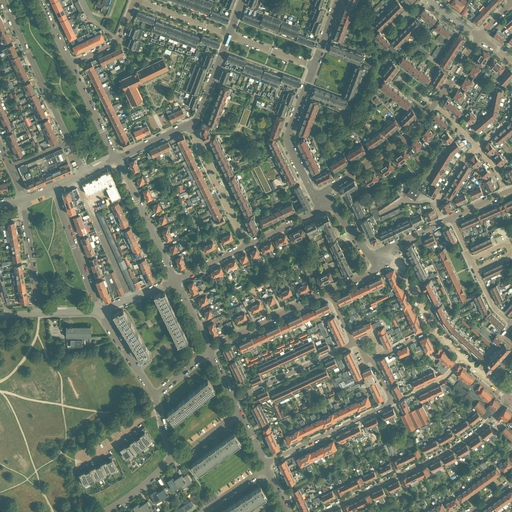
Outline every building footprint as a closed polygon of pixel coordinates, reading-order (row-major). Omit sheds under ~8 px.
[(83,11),(78,0),(74,2),(79,12),(83,11)] [(97,0),(96,0),(95,5),(101,7),(100,11),(106,14),(110,5),(108,4),(109,0),(97,0)] [(199,11),(203,0),(198,0),(195,9),(199,11)] [(204,13),(208,2),(203,0),(199,11),(204,13)] [(224,6),(232,9),(234,3),(226,0),(224,6)] [(356,3),(356,0),(348,0),(346,5),(353,8),(355,5),(356,5),(357,3),(356,3)] [(392,19),(404,7),(396,0),(395,0),(394,1),(396,4),(392,8),(392,7),(388,11),(388,12),(385,8),(383,10),(392,19)] [(488,5),(485,8),(489,12),(493,7),(490,4),(490,3),(488,2),(488,1),(486,0),(485,2),(488,5)] [(460,1),(456,7),(460,11),(465,4),(460,1)] [(208,14),(211,7),(212,3),(208,2),(204,13),(208,14)] [(54,7),(56,12),(62,9),(61,6),(64,5),(63,3),(54,7)] [(346,5),(343,14),(347,16),(347,15),(350,16),(352,17),(353,12),(352,11),(353,8),(346,5)] [(68,12),(67,9),(65,7),(62,9),(56,12),(58,16),(68,12)] [(315,7),(313,13),(321,16),(323,10),(315,7)] [(430,27),(436,19),(437,19),(424,8),(419,15),(417,17),(419,19),(422,17),(423,18),(424,17),(426,19),(425,20),(430,23),(428,25),(430,27)] [(485,16),(489,12),(485,8),(481,12),(485,16)] [(213,19),(217,21),(220,14),(221,14),(222,11),(220,10),(219,13),(216,12),(213,19)] [(392,19),(383,10),(381,11),(385,15),(384,15),(380,18),(381,19),(379,21),(378,20),(376,22),(377,23),(376,23),(374,21),(373,22),(375,25),(380,30),(392,19)] [(58,16),(60,21),(67,18),(66,16),(69,14),(68,12),(58,16)] [(481,21),(485,16),(481,12),(477,17),(481,21)] [(264,26),(268,15),(263,13),(261,20),(259,24),(264,26)] [(319,21),(321,16),(313,13),(311,19),(314,20),(319,21)] [(481,21),(477,17),(473,13),(471,15),(475,19),(473,21),(474,23),(475,23),(478,25),(481,21)] [(347,25),(350,16),(347,15),(347,16),(343,14),(340,22),(347,25)] [(268,28),(272,17),(268,15),(264,26),(268,28)] [(272,29),(277,18),(272,17),(268,28),(272,29)] [(277,31),(280,24),(281,20),(277,18),(272,29),(277,31)] [(278,31),(283,33),(288,19),(286,19),(285,22),(282,21),(278,31)] [(287,35),(291,24),(288,23),(289,20),(288,19),(283,33),(287,35)] [(415,19),(403,31),(412,40),(414,38),(410,34),(411,35),(415,31),(414,31),(416,28),(417,29),(419,27),(418,27),(418,26),(421,29),(423,27),(415,19)] [(155,20),(153,27),(151,31),(156,33),(160,22),(155,20)] [(314,20),(312,25),(319,28),(321,22),(319,21),(314,20)] [(445,25),(438,20),(434,27),(437,29),(436,30),(438,31),(439,30),(442,32),(443,29),(445,25)] [(500,23),(502,25),(504,26),(506,24),(508,27),(507,29),(509,32),(511,31),(511,30),(511,23),(510,21),(506,24),(502,20),(500,23)] [(63,25),(65,30),(71,27),(70,25),(73,23),(72,21),(63,25)] [(160,35),(164,24),(160,22),(156,33),(160,35)] [(287,35),(291,36),(297,23),(295,22),(294,25),(291,24),(287,35)] [(341,32),(344,33),(345,30),(346,31),(347,28),(346,28),(347,25),(340,22),(337,30),(341,32)] [(296,38),(298,34),(297,33),(300,27),(297,26),(298,23),(297,23),(291,36),(296,38)] [(165,36),(169,25),(164,24),(160,35),(165,36)] [(169,38),(173,27),(169,25),(165,36),(169,38)] [(319,28),(312,25),(310,31),(317,34),(319,28)] [(449,37),(453,30),(445,25),(443,29),(442,32),(441,33),(445,36),(446,35),(449,37)] [(130,30),(141,35),(143,30),(131,26),(130,30)] [(173,40),(178,28),(173,27),(169,38),(173,40)] [(178,28),(173,40),(178,41),(182,30),(178,28)] [(0,38),(9,35),(6,29),(0,31),(0,38)] [(70,40),(76,37),(74,34),(77,32),(76,30),(67,34),(70,40)] [(130,30),(128,35),(139,39),(141,35),(130,30)] [(182,43),(187,32),(182,30),(178,41),(182,43)] [(344,34),(344,33),(341,32),(337,30),(334,39),(341,42),(342,39),(343,39),(345,34),(344,34)] [(497,40),(502,33),(498,30),(493,37),(497,40)] [(104,39),(103,37),(101,33),(100,33),(99,31),(96,32),(98,35),(95,36),(99,42),(104,39)] [(384,46),(382,47),(386,52),(388,50),(386,48),(391,43),(388,40),(387,38),(386,38),(384,36),(384,35),(382,34),(379,31),(374,36),(372,33),(370,35),(374,39),(376,38),(375,39),(377,41),(378,40),(380,42),(379,43),(383,47),(383,46),(384,46)] [(411,42),(412,40),(403,31),(392,42),(399,50),(401,48),(398,46),(399,45),(400,46),(401,44),(403,42),(407,39),(406,38),(407,38),(411,42)] [(454,31),(453,33),(457,35),(456,36),(458,37),(457,37),(454,41),(455,42),(454,42),(457,44),(457,45),(460,47),(466,39),(454,31)] [(187,45),(191,33),(187,32),(182,43),(187,45)] [(191,46),(195,35),(191,33),(187,45),(191,46)] [(497,40),(501,43),(503,41),(504,42),(508,37),(506,36),(507,36),(502,33),(497,40)] [(99,42),(95,36),(93,37),(92,34),(89,35),(94,44),(99,42)] [(304,44),(306,37),(307,37),(308,34),(306,34),(305,36),(302,35),(299,42),(304,44)] [(9,35),(0,38),(0,39),(1,41),(2,41),(3,44),(11,40),(9,35)] [(196,48),(200,37),(195,35),(191,46),(196,48)] [(129,42),(140,46),(142,41),(130,37),(129,42)] [(80,39),(85,49),(90,47),(86,40),(84,41),(83,38),(80,39)] [(129,42),(127,46),(138,51),(140,46),(129,42)] [(456,54),(460,47),(457,45),(457,44),(454,42),(453,44),(452,44),(450,46),(451,47),(449,50),(456,54)] [(81,51),(78,44),(75,45),(74,43),(72,44),(76,53),(81,51)] [(16,50),(13,44),(3,48),(6,54),(16,50)] [(327,51),(336,54),(337,51),(337,50),(338,47),(339,46),(334,44),(333,45),(330,44),(330,45),(327,51)] [(341,48),(338,47),(337,50),(337,51),(336,54),(344,57),(347,50),(344,49),(344,48),(342,47),(341,48)] [(117,49),(112,52),(115,58),(118,57),(120,61),(122,60),(117,49)] [(16,50),(6,54),(8,56),(9,56),(10,59),(18,55),(16,50)] [(350,51),(347,50),(344,57),(352,60),(353,57),(354,57),(355,53),(353,52),(353,51),(350,50),(350,51)] [(456,54),(449,50),(448,52),(447,52),(445,54),(446,54),(444,57),(448,59),(451,61),(456,54)] [(483,50),(479,56),(486,60),(490,54),(490,53),(488,52),(487,52),(487,53),(483,50)] [(357,64),(357,65),(356,68),(355,69),(354,70),(354,72),(353,74),(352,75),(352,77),(352,78),(351,80),(363,85),(364,83),(359,81),(359,80),(360,81),(362,76),(360,76),(361,73),(363,73),(363,71),(367,73),(367,70),(365,69),(365,68),(360,66),(361,65),(364,57),(361,55),(361,54),(356,52),(356,54),(355,53),(354,57),(353,57),(352,60),(358,63),(357,64)] [(108,54),(103,56),(106,63),(109,61),(111,65),(113,64),(108,54)] [(212,62),(214,57),(206,54),(204,59),(212,62)] [(12,65),(21,61),(18,55),(10,59),(12,62),(11,63),(12,65)] [(401,65),(405,68),(408,65),(407,65),(409,62),(403,56),(397,64),(396,65),(392,61),(391,62),(389,60),(387,63),(390,65),(389,66),(390,67),(388,69),(387,68),(384,72),(382,70),(380,72),(382,74),(386,78),(385,79),(379,86),(382,88),(381,89),(385,92),(386,91),(388,88),(389,89),(391,86),(387,82),(388,81),(389,80),(391,77),(392,77),(393,76),(393,75),(394,73),(395,72),(396,72),(397,71),(397,70),(399,67),(401,65)] [(486,60),(479,56),(476,62),(479,64),(479,65),(482,67),(486,60)] [(440,65),(446,69),(451,61),(448,59),(444,57),(441,61),(442,62),(440,65)] [(133,104),(135,106),(136,103),(142,100),(135,85),(138,84),(139,86),(141,84),(141,83),(142,82),(142,81),(168,69),(165,63),(166,60),(164,60),(163,59),(120,80),(122,85),(120,86),(121,89),(124,88),(132,105),(133,104)] [(210,68),(212,62),(204,59),(202,65),(210,68)] [(488,64),(495,69),(499,63),(494,59),(491,62),(490,61),(488,64)] [(87,70),(93,67),(97,65),(95,60),(84,65),(86,70),(87,70)] [(21,61),(12,65),(13,68),(14,67),(16,70),(23,67),(21,61)] [(405,68),(412,73),(417,67),(409,62),(407,65),(408,65),(405,68)] [(245,63),(243,67),(241,74),(245,76),(249,65),(245,63)] [(499,63),(495,69),(501,73),(503,71),(502,70),(504,67),(499,63)] [(205,73),(207,68),(195,64),(194,68),(205,73)] [(98,67),(97,65),(93,67),(87,70),(89,74),(99,69),(102,68),(101,66),(98,67)] [(254,66),(249,65),(245,76),(250,77),(254,66)] [(474,65),(471,69),(479,74),(481,71),(479,70),(480,68),(474,65)] [(250,77),(254,79),(258,68),(254,66),(250,77)] [(23,67),(16,70),(17,73),(16,74),(17,76),(26,72),(23,67)] [(424,73),(417,67),(412,73),(419,79),(421,76),(424,73)] [(434,81),(431,79),(429,81),(439,87),(448,73),(438,67),(437,69),(440,71),(439,71),(438,73),(437,76),(436,75),(433,80),(434,80),(434,81)] [(192,73),(203,77),(205,73),(194,68),(192,73)] [(263,69),(258,68),(254,79),(258,81),(263,69)] [(99,69),(89,74),(91,78),(98,75),(99,74),(98,72),(100,71),(100,70),(99,69)] [(223,69),(220,75),(228,78),(230,72),(223,69)] [(477,77),(479,74),(471,69),(468,74),(472,76),(471,78),(473,79),(475,76),(477,77)] [(268,72),(264,70),(260,81),(264,83),(268,72)] [(26,72),(17,76),(18,79),(19,78),(21,82),(29,78),(26,72)] [(273,73),(268,72),(264,83),(268,84),(273,73)] [(202,82),(203,77),(192,73),(190,77),(202,82)] [(268,84),(273,86),(277,75),(273,73),(268,84)] [(426,85),(429,81),(431,79),(424,73),(421,76),(419,79),(426,85)] [(220,75),(218,81),(226,83),(228,78),(220,75)] [(280,81),(281,76),(277,75),(273,86),(277,87),(278,83),(279,83),(280,81)] [(202,82),(190,77),(189,82),(200,86),(202,82)] [(466,77),(463,82),(470,86),(472,83),(471,82),(473,79),(471,78),(470,80),(466,77)] [(508,82),(503,77),(502,79),(501,78),(499,80),(500,81),(499,81),(505,86),(508,82)] [(104,80),(103,78),(93,83),(96,87),(102,84),(101,82),(104,80)] [(362,87),(363,85),(351,80),(350,84),(349,84),(348,86),(349,87),(348,90),(347,90),(346,92),(347,93),(345,96),(345,97),(344,99),(339,97),(337,100),(338,101),(337,104),(337,105),(342,107),(342,106),(345,107),(348,98),(349,97),(354,99),(354,98),(357,99),(358,97),(355,96),(355,94),(354,93),(355,91),(356,91),(358,86),(357,86),(357,85),(362,87)] [(24,91),(33,87),(30,81),(22,85),(24,88),(23,89),(24,91)] [(187,86),(198,90),(200,86),(189,82),(187,86)] [(468,89),(470,86),(463,82),(460,86),(464,89),(463,90),(465,92),(467,89),(468,89)] [(96,87),(98,92),(108,87),(107,85),(105,83),(102,84),(96,87)] [(220,89),(218,96),(221,97),(222,96),(225,97),(226,94),(227,95),(228,92),(227,92),(229,88),(222,85),(221,86),(220,88),(220,89)] [(185,91),(197,95),(198,90),(187,86),(185,91)] [(391,95),(393,97),(398,91),(391,86),(389,89),(388,88),(386,91),(389,93),(388,94),(390,96),(391,95)] [(33,87),(24,91),(25,94),(26,93),(28,96),(36,93),(33,87)] [(109,89),(108,87),(98,92),(100,96),(106,93),(105,91),(109,89)] [(320,98),(321,94),(322,94),(323,91),(314,87),(312,93),(312,94),(312,95),(315,96),(314,97),(319,99),(320,98)] [(458,90),(455,94),(462,99),(464,96),(463,95),(465,92),(463,90),(462,92),(458,90)] [(282,93),(281,95),(283,96),(286,97),(293,99),(295,94),(288,91),(287,95),(284,94),(282,93)] [(325,100),(328,101),(331,94),(323,91),(322,94),(321,94),(320,98),(323,99),(322,100),(325,101),(325,100)] [(398,101),(400,103),(403,100),(402,99),(405,96),(398,91),(393,97),(396,99),(395,100),(397,102),(398,101)] [(36,93),(28,96),(29,100),(28,100),(29,103),(38,98),(36,93)] [(190,100),(197,103),(199,97),(192,94),(190,100)] [(337,100),(339,97),(331,94),(328,101),(328,102),(334,104),(334,103),(337,104),(338,101),(337,100)] [(460,102),(462,99),(455,94),(452,99),(458,102),(459,101),(460,102)] [(111,103),(111,102),(109,100),(113,98),(112,96),(102,101),(105,106),(111,103)] [(214,104),(214,105),(222,107),(223,104),(224,104),(225,101),(224,101),(225,97),(222,96),(221,97),(218,96),(215,102),(214,104)] [(412,102),(405,96),(402,99),(403,100),(400,103),(401,103),(400,104),(404,107),(405,106),(408,108),(409,106),(412,102)] [(291,105),(293,99),(286,97),(284,102),(288,104),(291,105)] [(18,106),(19,108),(21,106),(20,104),(19,102),(21,101),(24,99),(24,98),(16,102),(18,106)] [(33,108),(41,104),(38,98),(29,103),(30,105),(31,104),(33,108)] [(319,102),(312,99),(308,108),(312,109),(316,110),(317,110),(319,105),(318,105),(319,102)] [(442,106),(447,109),(451,103),(450,102),(451,101),(448,99),(447,100),(446,100),(442,106)] [(195,109),(197,103),(190,100),(187,106),(195,109)] [(281,101),(278,107),(286,110),(288,104),(284,102),(281,101)] [(111,103),(105,106),(107,111),(117,106),(119,105),(120,105),(119,105),(119,103),(112,106),(111,103)] [(454,105),(451,103),(447,109),(451,113),(456,107),(457,106),(454,104),(454,105)] [(41,104),(33,108),(34,111),(33,111),(34,114),(43,110),(41,104)] [(213,108),(211,114),(215,115),(214,116),(218,118),(219,114),(220,114),(221,112),(220,111),(222,107),(214,105),(213,106),(213,107),(213,108)] [(107,111),(109,116),(119,111),(118,108),(117,106),(107,111)] [(177,106),(175,107),(180,117),(185,115),(182,108),(179,110),(177,106)] [(406,126),(417,114),(409,106),(408,108),(410,110),(410,111),(409,110),(407,112),(408,112),(406,114),(405,114),(402,117),(402,118),(402,119),(400,116),(398,118),(406,126)] [(284,115),(286,110),(278,107),(276,112),(284,115)] [(457,116),(459,118),(462,114),(461,113),(462,112),(460,109),(459,110),(456,107),(451,113),(456,118),(457,116)] [(308,108),(305,116),(312,119),(314,116),(315,116),(316,114),(315,113),(316,110),(312,109),(308,108)] [(141,109),(130,114),(132,120),(143,115),(141,109)] [(35,116),(37,116),(38,119),(46,115),(43,110),(34,114),(35,116)] [(176,119),(172,113),(170,114),(168,110),(166,111),(171,121),(176,119)] [(489,113),(494,119),(497,116),(498,112),(491,110),(491,112),(489,113)] [(109,116),(111,120),(121,115),(125,114),(124,111),(121,113),(120,111),(119,111),(109,116)] [(467,120),(474,114),(471,111),(470,113),(469,111),(464,116),(467,120)] [(494,119),(489,113),(488,112),(486,115),(487,116),(485,117),(490,122),(494,119)] [(435,121),(436,121),(440,116),(436,113),(431,120),(434,122),(435,121)] [(217,120),(218,118),(214,116),(215,115),(211,114),(207,124),(210,125),(214,127),(216,123),(217,121),(217,120)] [(476,117),(474,114),(467,120),(471,124),(476,119),(475,118),(476,117)] [(122,117),(121,115),(111,120),(114,125),(120,121),(119,119),(122,117)] [(277,116),(273,125),(277,126),(277,125),(281,126),(284,119),(277,116)] [(311,122),(312,119),(305,116),(302,124),(306,125),(306,126),(309,127),(310,124),(311,125),(312,122),(311,122)] [(440,124),(440,125),(445,119),(440,116),(436,121),(437,122),(436,124),(439,126),(440,124)] [(1,120),(4,125),(12,121),(10,119),(9,120),(7,117),(1,120)] [(490,122),(485,117),(484,118),(483,117),(480,119),(486,126),(490,122)] [(48,119),(44,121),(43,119),(35,123),(36,124),(40,123),(41,126),(40,127),(41,129),(50,125),(48,119)] [(390,128),(393,131),(400,125),(395,119),(393,122),(392,121),(388,124),(389,125),(388,125),(391,128),(390,128)] [(445,119),(440,125),(441,126),(440,127),(442,129),(443,128),(449,124),(445,119)] [(477,124),(482,129),(486,126),(480,119),(478,121),(479,122),(477,124)] [(12,121),(4,125),(7,131),(13,128),(12,128),(15,127),(13,121),(12,122),(12,121)] [(206,131),(207,131),(208,128),(209,129),(210,125),(207,124),(203,122),(199,131),(200,133),(203,131),(205,131),(206,131)] [(127,126),(126,124),(116,129),(118,134),(124,131),(123,128),(127,126)] [(141,136),(146,134),(143,127),(141,124),(136,126),(141,136)] [(271,130),(270,133),(277,136),(281,126),(277,125),(277,126),(273,125),(272,124),(270,129),(271,130)] [(306,125),(302,124),(299,133),(301,134),(306,136),(307,132),(308,133),(310,128),(309,127),(306,126),(306,125)] [(478,133),(482,129),(477,124),(476,125),(475,124),(472,126),(473,127),(472,129),(474,131),(475,130),(478,133)] [(50,125),(41,129),(42,131),(44,131),(45,134),(53,130),(50,125)] [(387,137),(393,131),(390,128),(391,128),(388,125),(386,127),(385,126),(383,128),(384,129),(382,131),(387,137)] [(506,127),(502,131),(508,137),(510,135),(509,134),(511,133),(506,127)] [(429,128),(425,132),(431,138),(433,136),(432,134),(434,133),(429,128)] [(45,138),(46,140),(56,136),(53,130),(45,134),(47,137),(45,138)] [(7,133),(8,134),(6,135),(9,141),(17,137),(16,135),(14,136),(12,131),(7,133)] [(203,131),(200,133),(204,141),(208,139),(211,137),(209,134),(209,135),(207,131),(206,131),(205,131),(203,131)] [(441,138),(443,141),(450,135),(446,131),(441,136),(442,137),(441,138)] [(502,131),(498,134),(503,139),(504,138),(505,139),(508,137),(502,131)] [(375,140),(377,144),(385,138),(380,132),(378,134),(377,133),(373,136),(373,137),(375,140)] [(431,138),(425,132),(421,136),(424,139),(423,140),(424,142),(426,141),(427,140),(428,141),(431,138)] [(131,135),(130,133),(120,138),(122,142),(128,139),(127,137),(131,135)] [(270,133),(270,135),(267,141),(270,147),(277,144),(275,141),(277,136),(270,133)] [(183,134),(175,137),(175,138),(172,139),(173,141),(176,140),(178,142),(185,139),(183,134)] [(503,139),(498,134),(494,138),(499,143),(500,144),(502,142),(501,141),(503,139)] [(450,135),(443,141),(446,144),(447,143),(448,144),(453,139),(450,135)] [(56,136),(46,140),(48,143),(47,143),(48,146),(50,145),(58,142),(56,136)] [(208,139),(213,149),(217,147),(216,146),(219,145),(218,142),(219,141),(218,139),(217,139),(215,136),(211,137),(208,139)] [(9,141),(12,146),(18,143),(17,143),(19,142),(19,140),(16,141),(16,140),(18,139),(17,137),(9,141)] [(375,140),(373,137),(371,139),(370,138),(368,140),(366,142),(370,149),(377,144),(375,140)] [(304,138),(297,141),(301,150),(305,148),(308,146),(309,145),(306,141),(305,141),(304,138)] [(128,139),(122,142),(121,142),(124,148),(135,142),(134,140),(130,142),(128,139)] [(185,139),(178,142),(179,145),(175,146),(176,148),(180,147),(186,143),(184,139),(185,139)] [(418,139),(414,142),(420,149),(423,146),(422,145),(424,142),(423,140),(421,142),(418,139)] [(453,146),(457,151),(461,148),(458,145),(456,143),(455,141),(452,144),(453,145),(453,146)] [(420,149),(414,142),(410,146),(415,151),(416,150),(417,151),(420,149)] [(487,151),(493,145),(491,142),(490,143),(489,142),(483,147),(487,151)] [(19,146),(18,143),(12,146),(14,152),(22,148),(21,146),(19,146)] [(168,154),(163,144),(159,146),(162,152),(164,151),(166,155),(168,154)] [(277,144),(270,147),(275,156),(278,154),(279,155),(282,154),(277,144)] [(217,157),(224,154),(222,151),(223,150),(222,148),(221,148),(219,145),(216,146),(217,147),(213,149),(216,154),(215,155),(216,157),(217,157)] [(357,148),(354,150),(356,153),(357,153),(359,156),(366,151),(362,145),(359,147),(359,146),(356,147),(357,148)] [(495,153),(498,152),(495,149),(496,148),(493,145),(487,151),(490,155),(494,152),(495,153)] [(309,149),(308,146),(305,148),(301,150),(305,157),(312,154),(310,151),(311,151),(310,148),(309,149)] [(450,146),(447,149),(454,154),(457,151),(453,146),(451,147),(450,146)] [(22,148),(14,152),(17,157),(23,154),(21,151),(23,150),(22,148)] [(53,152),(63,175),(72,171),(62,148),(53,152)] [(159,158),(154,148),(149,150),(151,154),(153,157),(155,155),(157,159),(159,158)] [(181,157),(191,152),(189,148),(182,151),(183,154),(180,155),(181,157)] [(351,161),(359,156),(357,153),(356,153),(354,150),(354,149),(349,152),(350,153),(347,155),(351,161)] [(451,159),(454,154),(447,149),(445,152),(446,152),(445,155),(451,159)] [(54,179),(63,175),(53,152),(44,156),(54,179)] [(398,155),(403,161),(408,157),(409,157),(407,154),(406,155),(404,152),(398,155)] [(497,162),(503,156),(501,154),(500,154),(499,154),(499,153),(498,152),(495,153),(497,155),(493,158),(497,162)] [(225,158),(224,154),(217,157),(217,158),(217,159),(218,160),(219,161),(221,166),(225,165),(228,164),(227,160),(228,160),(227,157),(225,158)] [(278,154),(275,156),(276,160),(275,160),(277,163),(278,162),(279,166),(286,163),(286,162),(286,161),(285,160),(282,154),(279,155),(278,154)] [(305,157),(309,165),(312,163),(313,164),(316,162),(315,159),(316,159),(314,157),(313,157),(312,154),(305,157)] [(403,161),(398,155),(393,159),(396,162),(395,163),(397,166),(403,161)] [(448,163),(451,159),(445,155),(444,156),(443,155),(441,158),(448,163)] [(469,162),(471,165),(478,159),(474,155),(469,160),(470,161),(469,162)] [(46,183),(54,179),(44,156),(36,160),(46,183)] [(340,159),(337,161),(339,164),(340,164),(342,167),(349,162),(345,156),(342,158),(342,157),(340,158),(340,159)] [(425,168),(426,167),(417,156),(415,158),(424,169),(425,169),(425,168)] [(503,156),(497,162),(500,166),(506,161),(505,160),(506,159),(503,156)] [(195,161),(193,157),(186,160),(188,163),(184,164),(185,166),(195,161)] [(440,163),(446,167),(448,163),(441,158),(439,161),(441,162),(440,163)] [(477,169),(479,168),(478,166),(481,163),(478,159),(471,165),(474,167),(475,166),(476,168),(477,169)] [(36,160),(27,164),(37,187),(46,183),(36,160)] [(333,164),(330,165),(334,172),(342,167),(340,164),(339,164),(337,161),(337,160),(332,163),(333,164)] [(316,162),(313,164),(312,163),(309,165),(313,174),(320,170),(318,167),(319,167),(317,162),(316,162)] [(286,163),(279,166),(281,169),(280,170),(281,172),(282,172),(284,175),(288,174),(287,173),(290,171),(288,166),(288,165),(287,163),(286,163)] [(389,163),(383,167),(388,173),(394,168),(392,165),(391,166),(389,163)] [(443,172),(446,167),(440,163),(439,165),(438,164),(436,167),(443,172)] [(468,171),(468,172),(469,172),(471,170),(470,169),(471,167),(465,163),(462,168),(468,171)] [(28,190),(37,187),(27,164),(18,167),(28,190)] [(226,176),(233,173),(231,169),(232,169),(231,166),(230,167),(228,164),(225,165),(221,166),(225,173),(224,174),(225,175),(226,176)] [(197,166),(191,169),(187,171),(189,175),(200,170),(197,166)] [(479,173),(481,176),(488,170),(484,166),(481,169),(479,168),(477,169),(479,171),(480,172),(479,173)] [(382,176),(388,173),(383,167),(378,170),(380,173),(380,174),(382,177),(382,176)] [(440,176),(443,172),(436,167),(434,170),(435,171),(434,172),(440,176)] [(333,177),(330,171),(328,168),(326,169),(328,172),(327,172),(327,171),(325,172),(325,173),(323,174),(322,173),(317,176),(318,177),(317,177),(316,174),(314,175),(319,185),(333,177)] [(468,171),(462,168),(459,172),(467,177),(468,174),(467,173),(468,172),(468,171)] [(115,183),(109,170),(100,174),(100,175),(82,184),(88,196),(106,188),(112,200),(121,196),(115,183)] [(148,175),(147,173),(146,170),(144,171),(142,172),(144,175),(135,179),(137,182),(145,178),(151,175),(150,173),(148,175)] [(488,170),(481,176),(484,179),(485,178),(486,179),(491,174),(488,170)] [(295,181),(290,171),(287,173),(288,174),(284,175),(286,178),(285,179),(286,181),(287,181),(289,184),(295,181)] [(432,176),(438,180),(440,176),(434,172),(433,174),(432,173),(430,176),(432,176)] [(459,172),(456,177),(463,180),(464,179),(465,180),(467,177),(459,172)] [(373,174),(368,177),(372,183),(378,179),(376,176),(375,177),(373,174)] [(139,186),(147,181),(150,180),(149,179),(152,177),(151,175),(145,178),(137,182),(139,186)] [(195,178),(190,181),(191,183),(191,184),(193,183),(194,185),(197,183),(198,183),(198,184),(204,181),(204,180),(202,175),(195,178)] [(235,178),(234,175),(227,178),(227,179),(228,181),(232,188),(235,186),(235,185),(238,184),(237,181),(238,180),(236,178),(235,178)] [(435,185),(438,180),(432,176),(431,178),(429,177),(428,180),(429,181),(433,183),(435,185)] [(372,183),(368,177),(362,180),(364,184),(366,187),(372,183)] [(456,177),(454,181),(461,186),(463,183),(462,182),(463,180),(456,177)] [(394,189),(395,191),(398,189),(408,183),(409,184),(412,185),(413,185),(414,183),(408,179),(394,189)] [(342,195),(345,193),(350,205),(352,204),(358,216),(368,212),(367,209),(365,211),(360,200),(359,198),(354,200),(352,198),(358,195),(357,193),(361,191),(358,186),(354,180),(345,185),(339,189),(342,195)] [(454,181),(451,186),(457,189),(458,188),(459,189),(461,186),(454,181)] [(432,188),(431,189),(438,193),(440,188),(435,185),(433,183),(431,187),(432,188)] [(496,188),(493,183),(487,186),(487,188),(486,188),(487,191),(489,191),(496,188)] [(236,196),(243,193),(241,190),(242,189),(241,187),(240,187),(238,184),(235,185),(235,186),(232,188),(234,193),(234,194),(235,196),(236,196)] [(291,198),(290,198),(294,206),(300,203),(301,202),(302,203),(307,200),(299,184),(294,187),(296,192),(293,194),(294,195),(291,196),(291,198)] [(412,185),(409,184),(405,191),(407,194),(415,199),(420,190),(413,185),(412,185)] [(469,188),(471,190),(470,190),(471,192),(470,192),(473,198),(478,196),(475,189),(474,186),(472,184),(471,184),(472,186),(469,188)] [(196,190),(198,193),(199,195),(209,190),(207,185),(200,188),(196,190)] [(451,186),(448,190),(454,194),(455,194),(456,194),(457,192),(456,191),(457,189),(451,186)] [(476,189),(475,189),(478,196),(483,194),(480,187),(479,186),(475,188),(476,189)] [(69,190),(63,192),(62,193),(64,200),(79,195),(76,188),(69,191),(69,190)] [(398,195),(400,198),(403,196),(399,190),(398,189),(395,191),(398,195)] [(435,197),(438,193),(431,189),(431,190),(429,190),(428,192),(429,193),(429,194),(435,197)] [(211,194),(209,190),(199,195),(200,197),(200,196),(201,199),(205,197),(211,194)] [(454,194),(448,190),(445,195),(452,198),(454,194)] [(237,199),(240,205),(244,203),(244,204),(247,203),(246,199),(247,199),(245,196),(244,197),(243,193),(236,196),(236,197),(236,198),(237,199)] [(213,199),(211,194),(205,197),(206,200),(202,202),(203,204),(213,199)] [(460,197),(463,203),(468,201),(465,194),(463,195),(462,194),(459,195),(460,197)] [(64,200),(66,207),(82,202),(79,195),(64,200)] [(460,197),(455,199),(458,206),(463,203),(460,197)] [(307,200),(302,203),(301,202),(300,203),(294,206),(295,209),(296,209),(298,212),(298,211),(299,214),(311,208),(307,200)] [(444,203),(444,204),(445,204),(448,211),(453,208),(449,202),(448,202),(447,201),(444,203)] [(80,212),(86,210),(82,202),(66,207),(69,214),(71,214),(72,213),(73,215),(78,213),(80,212)] [(111,209),(112,212),(121,208),(118,202),(111,206),(112,208),(111,209)] [(509,212),(511,211),(510,209),(507,202),(502,204),(505,211),(506,211),(506,213),(509,211),(509,212)] [(215,203),(209,206),(210,209),(206,211),(207,213),(217,208),(215,203)] [(244,203),(240,205),(245,215),(252,212),(250,208),(251,208),(250,205),(249,206),(247,203),(244,204),(244,203)] [(291,204),(283,208),(285,211),(284,211),(286,214),(295,210),(291,204)] [(443,213),(448,211),(445,204),(444,204),(440,206),(443,213)] [(502,204),(497,207),(500,213),(501,216),(503,215),(502,214),(505,213),(504,211),(505,211),(502,204)] [(494,216),(500,213),(497,207),(491,209),(494,216)] [(112,212),(115,217),(116,217),(123,213),(121,208),(112,212)] [(280,208),(278,209),(278,210),(275,211),(279,218),(286,214),(284,211),(285,211),(283,208),(281,209),(280,208)] [(378,213),(379,213),(376,209),(370,211),(372,215),(377,222),(380,221),(380,220),(378,216),(378,213)] [(491,209),(486,211),(489,218),(494,216),(491,209)] [(279,218),(275,211),(272,213),(272,212),(269,213),(270,214),(267,215),(269,218),(271,222),(279,218)] [(432,218),(429,211),(424,214),(427,220),(432,218)] [(486,211),(481,214),(484,220),(486,220),(489,218),(486,211)] [(222,217),(220,212),(213,215),(214,218),(211,220),(212,222),(223,216),(222,216),(222,217)] [(79,215),(78,213),(73,215),(74,217),(73,217),(75,223),(82,220),(80,214),(79,215)] [(116,217),(115,217),(114,218),(116,223),(119,222),(126,219),(123,213),(116,217)] [(269,218),(267,215),(266,214),(262,217),(262,218),(259,219),(262,226),(271,222),(269,218)] [(315,220),(316,221),(320,232),(321,231),(323,230),(331,226),(329,221),(328,220),(329,219),(327,214),(315,220)] [(481,214),(476,216),(479,223),(484,221),(484,220),(481,214)] [(254,215),(244,220),(251,234),(261,230),(260,228),(257,229),(256,228),(257,228),(256,226),(255,226),(254,224),(255,223),(253,218),(252,219),(252,218),(254,217),(254,215)] [(368,236),(377,231),(376,229),(374,230),(372,225),(377,223),(377,222),(372,215),(361,221),(368,236)] [(416,216),(419,224),(424,222),(421,215),(418,216),(418,215),(416,216)] [(474,225),(476,224),(479,223),(476,216),(471,218),(474,225)] [(471,218),(465,220),(469,227),(473,225),(474,225),(471,218)] [(128,224),(126,219),(119,222),(121,227),(128,224)] [(77,229),(84,226),(82,220),(75,223),(77,229)] [(415,226),(412,220),(408,221),(408,220),(403,222),(404,223),(403,224),(405,227),(404,227),(406,231),(415,226)] [(468,228),(469,227),(465,220),(460,223),(464,232),(467,230),(468,231),(469,230),(468,228)] [(5,230),(8,229),(15,228),(14,222),(4,223),(5,230)] [(315,231),(316,234),(317,233),(319,232),(314,222),(309,225),(313,233),(315,231)] [(395,227),(398,234),(406,231),(404,227),(405,227),(403,224),(401,225),(400,224),(398,225),(398,226),(395,227)] [(314,235),(313,233),(309,225),(304,227),(308,235),(307,235),(310,242),(315,240),(313,236),(314,235)] [(86,232),(84,226),(77,229),(79,235),(81,234),(82,236),(88,233),(95,231),(94,228),(87,231),(86,232)] [(326,236),(334,232),(331,226),(323,230),(324,232),(326,236)] [(391,238),(398,234),(395,227),(392,229),(392,228),(389,229),(390,230),(387,231),(389,234),(391,238)] [(123,235),(124,237),(133,233),(130,228),(123,231),(125,234),(123,235)] [(295,231),(299,238),(305,235),(302,228),(295,231)] [(445,235),(445,236),(452,233),(450,228),(441,232),(443,236),(445,235)] [(172,238),(171,236),(174,235),(174,233),(176,232),(175,230),(173,232),(170,233),(163,236),(164,237),(163,237),(164,239),(165,239),(166,241),(172,238)] [(389,234),(387,231),(386,230),(382,232),(382,234),(379,235),(382,242),(391,238),(389,234)] [(95,231),(88,233),(82,236),(83,237),(81,238),(83,244),(90,242),(88,235),(89,235),(89,236),(97,233),(95,231)] [(299,238),(295,231),(289,235),(291,238),(290,238),(292,242),(299,238)] [(336,235),(334,232),(326,236),(328,241),(335,237),(335,236),(336,235)] [(126,243),(127,243),(135,239),(133,233),(124,237),(123,238),(126,243)] [(225,235),(228,242),(233,239),(230,233),(225,235)] [(223,244),(228,242),(225,235),(220,238),(223,244)] [(279,237),(282,244),(288,241),(284,235),(282,236),(281,236),(280,236),(280,237),(279,237)] [(433,235),(428,237),(432,246),(437,244),(433,235)] [(494,245),(490,236),(487,238),(486,237),(485,238),(486,240),(489,247),(494,245)] [(282,244),(279,237),(279,238),(278,237),(277,238),(277,239),(274,240),(277,246),(282,244)] [(432,246),(428,237),(424,239),(428,248),(432,246)] [(450,247),(453,245),(453,244),(456,242),(454,237),(447,240),(447,241),(446,242),(448,246),(450,245),(450,247)] [(138,244),(135,239),(127,243),(129,248),(131,247),(138,244)] [(340,248),(336,240),(329,243),(331,246),(330,246),(332,251),(333,251),(336,250),(340,248)] [(207,244),(210,250),(215,248),(212,241),(207,244)] [(90,242),(83,244),(85,250),(92,247),(90,242)] [(168,247),(170,250),(178,246),(184,244),(183,242),(180,244),(179,242),(168,247)] [(266,244),(265,244),(268,251),(271,249),(273,248),(270,242),(268,243),(267,243),(266,243),(266,244)] [(474,254),(479,252),(476,245),(475,243),(473,243),(474,244),(470,245),(474,254)] [(140,250),(138,244),(131,247),(134,253),(140,250)] [(205,253),(210,250),(207,244),(202,246),(205,253)] [(263,246),(260,247),(263,253),(268,251),(265,244),(264,244),(263,245),(263,246)] [(412,244),(405,247),(409,255),(413,254),(413,253),(415,252),(416,251),(414,246),(413,247),(412,244)] [(94,252),(92,247),(85,250),(87,256),(89,255),(90,257),(95,255),(98,254),(97,251),(94,252)] [(261,258),(256,248),(252,250),(257,258),(257,260),(261,258)] [(336,250),(333,251),(335,254),(334,254),(335,257),(336,256),(337,259),(344,256),(340,248),(336,250)] [(136,258),(137,260),(142,258),(141,256),(143,255),(140,250),(134,253),(131,254),(134,259),(136,258)] [(434,256),(435,258),(445,254),(443,250),(436,253),(437,256),(436,255),(434,256)] [(409,255),(413,263),(419,260),(418,257),(419,256),(418,254),(417,255),(415,252),(413,253),(413,254),(409,255)] [(245,253),(242,255),(246,264),(246,265),(250,264),(249,262),(245,253)] [(91,265),(98,262),(97,259),(95,255),(90,257),(91,258),(89,259),(91,265)] [(344,256),(337,259),(338,262),(337,262),(339,265),(340,264),(341,267),(344,266),(344,265),(348,263),(344,256)] [(142,258),(137,260),(138,262),(135,263),(136,267),(136,269),(140,267),(148,264),(145,258),(143,259),(142,258)] [(448,261),(447,258),(440,261),(441,264),(440,263),(438,264),(439,266),(449,262),(448,261)] [(230,261),(229,262),(232,268),(238,266),(234,259),(232,260),(231,260),(230,261)] [(413,263),(417,271),(420,269),(421,269),(423,268),(422,265),(423,265),(422,262),(421,263),(419,260),(413,263)] [(100,268),(98,262),(91,265),(93,271),(100,268)] [(227,263),(224,264),(227,271),(227,270),(229,273),(232,272),(234,275),(235,274),(234,271),(232,268),(229,262),(228,262),(227,262),(227,263)] [(300,262),(292,266),(295,272),(299,270),(298,268),(299,267),(300,270),(303,268),(300,262)] [(352,272),(348,263),(344,265),(344,266),(341,267),(340,268),(342,273),(341,272),(339,273),(339,272),(334,274),(336,279),(352,272)] [(502,263),(497,265),(501,272),(502,274),(503,274),(504,274),(503,273),(506,272),(502,263)] [(140,267),(143,273),(150,269),(148,264),(140,267)] [(215,269),(218,275),(223,272),(220,266),(218,267),(217,267),(216,267),(216,268),(215,269)] [(452,270),(450,266),(443,269),(445,272),(444,272),(444,271),(442,272),(443,274),(452,270)] [(98,276),(98,277),(98,278),(102,277),(106,275),(109,273),(107,270),(103,271),(104,274),(103,274),(100,268),(93,271),(95,277),(98,276)] [(424,268),(423,268),(421,269),(420,269),(417,271),(421,279),(427,276),(426,273),(427,272),(425,268),(424,268)] [(141,274),(143,279),(153,275),(150,269),(143,273),(141,274)] [(218,275),(215,269),(214,269),(213,269),(212,270),(210,271),(213,277),(218,275)] [(23,277),(22,270),(15,272),(12,272),(13,279),(16,278),(23,277)] [(394,270),(386,273),(388,276),(386,277),(388,280),(397,276),(394,270)] [(457,279),(452,270),(443,274),(444,276),(444,277),(446,275),(445,274),(446,274),(449,281),(449,282),(448,281),(446,282),(447,284),(457,279)] [(490,279),(490,280),(492,279),(491,277),(488,270),(483,272),(487,281),(490,279)] [(109,284),(118,280),(114,271),(109,273),(106,275),(109,284)] [(330,271),(323,275),(326,282),(332,279),(331,275),(332,275),(330,271)] [(98,288),(109,284),(106,275),(102,277),(98,278),(99,279),(95,281),(98,288)] [(155,280),(153,275),(143,279),(142,280),(143,282),(144,281),(146,284),(155,280)] [(320,284),(326,282),(323,275),(316,278),(317,281),(318,281),(320,284)] [(393,286),(399,283),(400,282),(397,276),(388,280),(390,283),(391,283),(393,286)] [(23,277),(16,278),(13,279),(14,285),(17,284),(25,283),(23,277)] [(385,284),(381,277),(375,280),(379,289),(382,287),(381,286),(385,284)] [(101,295),(102,295),(104,294),(108,292),(116,289),(121,287),(118,280),(109,284),(98,288),(100,293),(101,295)] [(369,284),(372,290),(375,289),(376,290),(379,289),(375,280),(368,283),(369,284)] [(426,290),(434,286),(431,280),(422,284),(425,290),(426,290)] [(189,289),(189,290),(196,287),(193,281),(187,285),(188,287),(188,288),(188,289),(189,289)] [(301,285),(304,291),(305,291),(306,291),(307,291),(307,290),(310,289),(306,281),(301,283),(301,285)] [(399,283),(393,286),(395,291),(402,288),(399,283)] [(450,290),(451,292),(461,287),(459,283),(452,287),(453,289),(453,290),(452,289),(450,290)] [(489,288),(492,293),(498,290),(501,289),(500,287),(500,286),(499,286),(498,284),(489,288)] [(304,292),(304,291),(301,285),(296,287),(299,294),(302,293),(303,293),(304,292)] [(429,296),(437,292),(434,286),(426,290),(429,296)] [(196,287),(189,290),(190,290),(189,291),(190,292),(191,292),(192,295),(198,292),(196,287)] [(289,288),(284,290),(287,297),(287,296),(288,297),(289,296),(289,295),(292,294),(289,288)] [(395,291),(398,297),(405,293),(402,288),(395,291)] [(286,297),(287,297),(284,290),(278,292),(281,299),(284,298),(285,298),(286,298),(286,297)] [(350,291),(343,295),(348,303),(351,302),(350,301),(353,299),(350,292),(350,291)] [(464,294),(463,291),(455,295),(457,297),(456,298),(456,297),(454,298),(455,300),(464,295),(464,294)] [(105,301),(108,300),(111,299),(108,292),(104,294),(102,295),(104,299),(105,301)] [(159,293),(153,296),(154,296),(155,299),(157,305),(158,305),(159,307),(169,302),(168,300),(168,299),(167,297),(164,293),(165,292),(164,292),(160,294),(159,293)] [(429,296),(432,302),(440,298),(437,292),(429,296)] [(405,293),(398,297),(400,300),(398,301),(400,304),(408,299),(405,293)] [(501,295),(494,298),(496,303),(505,298),(504,296),(505,296),(504,295),(503,293),(502,294),(501,295)] [(476,302),(483,299),(481,294),(472,298),(473,301),(470,302),(469,303),(469,305),(471,304),(474,303),(476,302)] [(337,298),(340,305),(344,304),(344,305),(348,303),(343,295),(337,298)] [(207,299),(199,303),(200,306),(209,302),(208,302),(210,301),(209,298),(207,299)] [(442,304),(440,298),(432,302),(435,308),(442,304)] [(404,309),(411,306),(411,305),(408,299),(400,304),(401,307),(403,306),(404,309)] [(485,304),(483,299),(476,302),(479,307),(485,304)] [(169,302),(159,307),(161,311),(161,312),(164,318),(164,317),(165,319),(175,314),(174,312),(169,302)] [(254,304),(257,310),(258,310),(259,310),(260,309),(262,308),(259,302),(254,304)] [(328,311),(331,309),(328,302),(321,305),(326,314),(329,312),(328,311)] [(257,311),(257,310),(254,304),(249,307),(252,313),(254,312),(255,312),(256,311),(257,311)] [(445,310),(442,304),(435,308),(438,314),(445,310)] [(488,309),(485,304),(479,307),(482,314),(488,309)] [(510,316),(511,314),(511,310),(508,307),(504,304),(503,305),(505,307),(503,310),(510,316)] [(315,308),(315,309),(318,315),(322,314),(323,315),(326,314),(321,305),(315,308)] [(414,311),(411,306),(404,309),(407,314),(414,311)] [(487,318),(492,313),(488,309),(482,314),(487,318)] [(119,326),(129,320),(129,319),(127,317),(128,317),(127,317),(123,310),(119,313),(118,312),(112,315),(113,316),(113,315),(114,318),(117,324),(118,324),(119,326)] [(448,316),(445,310),(438,314),(441,320),(448,316)] [(407,314),(410,320),(416,316),(414,311),(407,314)] [(239,314),(242,321),(243,321),(244,321),(245,320),(247,319),(244,312),(239,314)] [(496,316),(492,313),(487,318),(491,322),(496,316)] [(175,314),(165,319),(167,324),(170,330),(171,332),(181,327),(180,325),(180,324),(175,315),(175,314)] [(241,321),(242,321),(239,314),(234,317),(237,323),(239,322),(240,323),(241,322),(241,321)] [(305,322),(302,315),(301,315),(295,318),(299,326),(302,325),(301,324),(305,322)] [(329,327),(338,323),(334,316),(327,320),(329,323),(327,324),(329,327)] [(417,316),(416,316),(410,320),(411,323),(410,324),(411,327),(420,322),(417,316)] [(448,316),(441,320),(445,325),(452,320),(448,316)] [(500,320),(496,316),(491,322),(495,326),(500,320)] [(288,321),(289,322),(292,328),(295,326),(296,328),(299,326),(295,318),(288,321)] [(376,327),(380,335),(386,332),(384,327),(383,327),(380,319),(378,319),(376,320),(377,322),(376,327)] [(127,337),(136,331),(135,329),(135,328),(134,329),(129,320),(119,326),(122,330),(121,330),(125,335),(127,337)] [(445,325),(450,331),(455,325),(452,320),(445,325)] [(504,324),(500,320),(495,326),(499,329),(504,324)] [(370,322),(365,324),(368,331),(376,327),(377,322),(371,325),(370,322)] [(423,329),(420,322),(411,327),(413,330),(414,329),(416,332),(423,329)] [(209,331),(216,328),(213,323),(207,326),(209,331)] [(331,329),(333,333),(340,329),(338,323),(329,327),(330,330),(331,329)] [(368,331),(365,324),(362,325),(361,324),(358,325),(362,334),(368,331)] [(273,328),(277,337),(280,335),(279,334),(283,332),(279,326),(279,325),(273,328)] [(356,337),(362,334),(358,325),(355,327),(355,328),(352,330),(356,337)] [(455,336),(460,329),(455,325),(450,331),(455,336)] [(66,337),(74,336),(90,336),(91,336),(90,326),(66,327),(66,337)] [(181,327),(171,332),(173,336),(173,337),(176,342),(177,344),(177,345),(187,340),(187,339),(186,337),(186,336),(186,337),(181,327),(182,327),(181,327)] [(216,328),(209,331),(212,336),(218,333),(216,328)] [(266,332),(269,338),(270,339),(273,337),(274,338),(277,337),(273,328),(266,331),(266,332)] [(343,335),(340,329),(333,333),(334,336),(333,336),(335,339),(343,335)] [(459,340),(465,333),(460,329),(455,336),(459,340)] [(136,331),(127,337),(129,341),(129,342),(132,347),(133,347),(134,349),(144,343),(143,343),(142,341),(142,340),(136,331)] [(379,335),(382,341),(391,337),(389,334),(388,334),(387,331),(386,332),(380,335),(379,335)] [(465,333),(459,340),(464,344),(470,338),(465,333)] [(337,342),(339,345),(347,342),(343,335),(335,339),(336,343),(337,342)] [(427,336),(420,340),(422,343),(420,344),(422,347),(430,343),(427,336)] [(502,342),(496,336),(494,338),(492,340),(491,342),(493,344),(505,355),(511,349),(504,343),(502,342)] [(392,340),(391,337),(382,341),(385,348),(393,344),(391,341),(392,340)] [(257,347),(256,345),(253,338),(252,338),(246,341),(249,348),(250,350),(257,347)] [(470,338),(464,344),(469,349),(475,342),(470,338)] [(308,342),(312,351),(316,349),(312,340),(308,342)] [(246,341),(239,344),(243,351),(249,348),(246,341)] [(322,343),(325,352),(330,349),(326,341),(322,343)] [(307,353),(312,351),(308,342),(303,345),(307,353)] [(469,349),(474,353),(480,346),(475,342),(469,349)] [(141,361),(149,356),(150,355),(151,354),(149,352),(150,352),(149,352),(144,343),(134,349),(136,353),(140,359),(141,360),(141,361)] [(321,354),(325,352),(322,343),(317,345),(321,354)] [(430,343),(422,347),(422,349),(423,350),(425,349),(426,353),(433,349),(430,343)] [(505,355),(493,344),(488,351),(499,361),(505,355)] [(299,347),(302,355),(307,353),(303,345),(299,347)] [(225,355),(233,351),(231,346),(223,350),(225,355)] [(474,353),(479,357),(481,355),(485,351),(480,346),(474,353)] [(294,349),(298,357),(302,355),(299,347),(294,349)] [(444,351),(440,348),(435,354),(438,357),(438,358),(444,351)] [(293,359),(298,357),(294,349),(289,351),(293,359)] [(236,355),(233,351),(225,355),(227,360),(236,355)] [(289,351),(285,353),(289,361),(293,359),(289,351)] [(343,358),(345,361),(354,357),(351,351),(343,354),(345,358),(343,358)] [(447,355),(444,351),(438,358),(441,360),(436,365),(437,366),(447,355)] [(483,364),(486,367),(490,370),(491,369),(492,370),(499,361),(488,351),(483,356),(481,355),(479,357),(484,362),(483,364)] [(284,363),(289,361),(285,353),(280,355),(284,363)] [(276,357),(280,366),(284,363),(280,355),(276,357)] [(450,367),(455,361),(447,355),(437,366),(438,367),(437,368),(438,368),(437,369),(440,372),(441,373),(443,374),(448,369),(445,366),(446,364),(450,367)] [(275,368),(280,366),(276,357),(271,359),(275,368)] [(357,363),(354,357),(345,361),(346,364),(348,364),(349,367),(357,363)] [(378,360),(381,366),(388,362),(385,357),(378,360)] [(334,358),(330,361),(334,369),(338,367),(334,358)] [(275,368),(271,359),(267,361),(271,370),(275,368)] [(232,368),(240,364),(238,360),(229,364),(232,368)] [(262,364),(266,372),(271,370),(267,361),(262,364)] [(329,371),(334,369),(330,361),(325,363),(329,371)] [(390,368),(388,362),(381,366),(383,371),(390,368)] [(349,371),(351,374),(360,370),(357,363),(349,367),(351,370),(349,371)] [(232,368),(234,373),(242,369),(240,364),(232,368)] [(266,372),(262,364),(258,366),(261,374),(266,372)] [(460,366),(455,371),(458,374),(457,375),(458,375),(464,369),(460,366)] [(361,388),(369,385),(368,384),(375,381),(374,380),(376,379),(370,367),(362,371),(362,372),(361,373),(360,370),(351,374),(348,375),(344,377),(343,375),(341,375),(347,388),(349,388),(351,387),(353,386),(355,385),(356,384),(356,385),(357,384),(359,384),(360,386),(361,388)] [(383,371),(386,377),(393,373),(390,368),(383,371)] [(234,373),(236,377),(244,373),(242,369),(234,373)] [(461,379),(467,372),(464,369),(458,375),(461,378),(461,379)] [(321,372),(325,380),(330,378),(326,370),(321,372)] [(433,371),(428,374),(431,380),(437,378),(433,371)] [(321,382),(325,380),(321,372),(317,374),(321,382)] [(457,390),(471,376),(467,372),(461,379),(461,378),(460,380),(458,381),(454,387),(457,390)] [(247,378),(244,373),(236,377),(238,382),(247,378)] [(249,377),(253,385),(258,383),(254,375),(253,373),(249,375),(250,377),(249,377)] [(254,375),(258,383),(263,381),(259,373),(254,375)] [(396,379),(393,373),(386,377),(389,382),(396,379)] [(317,374),(312,376),(316,384),(321,382),(317,374)] [(426,383),(431,380),(428,374),(422,376),(426,383)] [(332,380),(338,392),(338,393),(346,390),(345,389),(347,388),(341,375),(340,376),(341,378),(339,380),(336,381),(335,378),(332,380)] [(312,387),(316,384),(312,376),(308,378),(312,387)] [(422,376),(417,379),(420,386),(426,383),(422,376)] [(471,376),(457,390),(463,395),(471,387),(469,385),(475,379),(471,376)] [(303,380),(307,389),(312,387),(308,378),(303,380)] [(412,381),(415,388),(420,386),(417,379),(415,380),(412,381)] [(200,386),(198,388),(205,397),(214,390),(211,386),(212,385),(207,380),(205,382),(203,383),(203,384),(201,385),(200,386)] [(303,380),(299,382),(303,391),(307,389),(303,380)] [(376,381),(375,381),(368,384),(369,385),(370,388),(369,389),(370,392),(379,387),(376,381)] [(299,382),(294,385),(298,393),(303,391),(299,382)] [(486,402),(492,395),(478,382),(472,389),(486,402)] [(290,387),(294,395),(298,393),(294,385),(290,387)] [(391,388),(394,393),(403,389),(402,387),(399,388),(398,385),(391,388)] [(434,388),(438,394),(443,392),(440,385),(434,388)] [(285,389),(289,397),(294,395),(290,387),(285,389)] [(382,394),(379,387),(370,392),(372,395),(373,394),(375,397),(382,394)] [(195,406),(205,397),(198,388),(194,391),(192,392),(191,394),(189,395),(187,397),(195,406)] [(429,390),(432,397),(438,394),(434,388),(429,390)] [(285,399),(289,397),(285,389),(281,391),(285,399)] [(404,391),(403,389),(394,393),(396,399),(403,395),(401,392),(404,391)] [(500,402),(492,395),(486,402),(472,389),(464,398),(485,418),(490,413),(500,402)] [(262,392),(266,401),(271,398),(267,390),(262,392)] [(432,397),(429,390),(424,393),(427,399),(432,397)] [(281,391),(276,393),(280,401),(285,399),(281,391)] [(262,392),(257,394),(261,403),(266,401),(262,392)] [(275,404),(280,401),(276,393),(271,395),(275,404)] [(422,402),(427,399),(424,393),(418,396),(422,402)] [(363,396),(360,398),(365,407),(371,404),(367,396),(364,398),(363,396)] [(179,404),(177,406),(184,414),(195,406),(187,397),(184,400),(183,400),(182,401),(180,403),(180,402),(178,404),(179,404)] [(358,410),(365,407),(360,398),(357,399),(358,401),(355,403),(358,409),(358,410)] [(398,402),(401,407),(410,403),(409,401),(406,402),(404,398),(398,402)] [(352,412),(358,409),(355,403),(349,405),(352,412)] [(411,405),(410,403),(401,407),(403,413),(410,410),(408,406),(411,405)] [(251,408),(253,413),(262,408),(259,404),(251,408)] [(347,414),(352,412),(349,405),(344,408),(347,414)] [(417,408),(404,414),(400,416),(408,431),(430,421),(423,405),(420,406),(417,408)] [(166,414),(173,423),(174,423),(184,414),(177,406),(173,409),(173,408),(171,410),(170,411),(169,411),(168,413),(166,414)] [(256,417),(264,413),(262,408),(253,413),(256,417)] [(342,417),(347,414),(344,408),(339,410),(342,417)] [(393,408),(388,411),(392,420),(393,422),(395,421),(394,419),(393,416),(396,415),(393,408)] [(505,420),(507,418),(506,418),(511,412),(506,408),(497,419),(500,422),(501,420),(503,422),(505,420)] [(339,410),(333,413),(336,420),(342,417),(339,410)] [(388,411),(382,414),(385,420),(389,418),(390,421),(391,423),(393,422),(392,420),(388,411)] [(472,411),(470,413),(477,420),(481,417),(477,411),(474,414),(472,411)] [(256,417),(258,422),(266,417),(264,413),(256,417)] [(337,420),(336,420),(333,413),(330,414),(329,413),(326,414),(330,423),(337,420)] [(472,424),(477,420),(470,413),(469,414),(471,417),(468,419),(472,424)] [(330,423),(326,414),(323,416),(324,417),(320,419),(324,426),(330,423)] [(269,422),(268,422),(272,420),(272,421),(274,420),(273,418),(273,417),(270,417),(267,417),(266,417),(258,422),(260,426),(269,422)] [(376,417),(371,419),(375,428),(376,431),(378,430),(377,428),(377,427),(376,425),(379,423),(376,417)] [(315,422),(318,428),(324,426),(320,419),(315,422)] [(375,428),(371,419),(365,422),(367,426),(364,428),(367,434),(371,433),(368,428),(371,427),(373,429),(374,432),(376,431),(375,428)] [(460,425),(463,430),(470,425),(466,420),(463,422),(464,423),(460,425)] [(313,431),(318,428),(315,422),(310,424),(313,431)] [(310,424),(304,427),(308,433),(313,431),(310,424)] [(359,425),(353,428),(356,435),(362,432),(359,425)] [(457,435),(463,430),(460,425),(456,428),(456,427),(453,429),(457,435)] [(485,430),(490,435),(492,438),(494,436),(492,434),(494,431),(490,426),(485,430)] [(511,431),(509,429),(508,428),(506,426),(503,430),(501,432),(511,441),(511,431)] [(308,433),(304,427),(299,429),(302,436),(308,433)] [(142,433),(139,435),(140,436),(139,436),(140,436),(140,437),(141,437),(146,444),(151,440),(146,434),(144,431),(142,428),(140,430),(142,433)] [(351,437),(356,435),(353,428),(347,430),(351,437)] [(448,433),(445,435),(448,440),(454,436),(449,428),(446,430),(448,433)] [(295,429),(292,431),(296,440),(302,437),(302,436),(299,429),(296,431),(295,429)] [(351,437),(347,430),(342,433),(345,440),(351,437)] [(485,439),(488,437),(490,440),(492,438),(490,435),(485,430),(481,434),(485,439)] [(268,441),(277,437),(275,434),(274,434),(272,431),(265,435),(267,439),(268,441)] [(290,443),(296,440),(292,431),(289,432),(290,434),(286,436),(290,443)] [(224,440),(231,449),(239,443),(240,443),(237,438),(238,438),(234,432),(233,433),(234,433),(231,435),(231,434),(229,436),(228,437),(227,437),(226,438),(226,439),(224,440)] [(345,440),(342,433),(336,436),(340,443),(345,440)] [(132,440),(129,442),(130,443),(130,444),(131,444),(136,451),(141,448),(133,437),(133,436),(132,435),(130,437),(132,440)] [(133,436),(133,437),(141,448),(141,449),(147,445),(146,444),(141,437),(140,437),(140,436),(139,436),(137,438),(135,435),(133,436)] [(441,444),(448,440),(445,435),(441,438),(441,437),(438,439),(441,444)] [(479,436),(474,439),(480,447),(482,446),(480,443),(483,441),(479,436)] [(271,447),(278,444),(277,441),(278,440),(277,437),(268,441),(269,444),(269,443),(271,448),(271,447)] [(480,447),(474,439),(469,443),(473,448),(476,446),(478,449),(480,447)] [(231,449),(224,440),(220,443),(218,444),(217,445),(216,445),(215,447),(213,448),(220,457),(231,449)] [(433,442),(429,444),(432,449),(439,446),(436,440),(432,441),(433,442)] [(333,441),(327,444),(331,453),(334,451),(334,450),(337,448),(333,441)] [(122,447),(119,449),(120,450),(121,451),(123,454),(126,458),(131,455),(123,443),(123,442),(120,444),(122,447)] [(123,443),(131,455),(131,456),(137,452),(136,451),(131,444),(130,444),(130,443),(127,445),(125,442),(123,443)] [(321,447),(321,448),(324,454),(328,453),(328,454),(331,453),(327,444),(321,447)] [(425,453),(432,449),(429,444),(425,446),(425,445),(422,447),(425,453)] [(466,444),(461,448),(469,460),(471,459),(467,452),(470,450),(466,444)] [(202,456),(209,466),(220,457),(213,448),(209,451),(207,452),(206,454),(205,453),(204,455),(202,456)] [(324,454),(321,448),(316,450),(319,457),(324,454)] [(465,458),(465,457),(468,461),(469,460),(461,448),(456,451),(460,457),(463,455),(465,458)] [(418,449),(412,452),(415,457),(415,458),(421,455),(418,449)] [(319,457),(316,450),(310,453),(314,459),(319,457)] [(304,455),(308,464),(311,463),(310,461),(314,459),(310,453),(310,452),(304,455)] [(408,461),(415,457),(412,452),(409,453),(405,455),(408,461)] [(453,453),(448,456),(453,465),(455,464),(454,461),(457,459),(453,453)] [(308,464),(304,455),(297,458),(301,466),(304,464),(305,466),(308,464)] [(401,464),(408,461),(405,455),(402,457),(401,457),(398,458),(401,464)] [(109,460),(106,461),(107,463),(111,471),(110,471),(111,472),(117,469),(113,462),(110,456),(108,457),(109,460)] [(197,473),(198,474),(209,466),(202,456),(198,459),(196,460),(196,461),(194,462),(192,463),(193,463),(191,465),(191,464),(190,465),(197,473)] [(451,466),(453,465),(448,456),(443,458),(446,465),(449,463),(451,466)] [(401,465),(401,464),(398,458),(392,461),(396,468),(401,465)] [(101,459),(98,460),(99,461),(105,473),(110,471),(111,471),(107,463),(106,461),(106,460),(102,462),(101,459)] [(503,463),(508,468),(511,464),(511,463),(507,459),(503,463)] [(281,469),(288,466),(285,460),(278,464),(281,469)] [(440,460),(435,462),(439,472),(441,471),(440,468),(443,466),(440,460)] [(98,465),(96,467),(96,468),(100,476),(100,477),(106,474),(105,473),(99,461),(97,462),(98,465)] [(383,462),(387,472),(393,469),(390,462),(386,464),(385,461),(383,462)] [(387,472),(383,462),(380,463),(381,463),(382,466),(379,468),(382,474),(387,472)] [(439,472),(435,462),(429,465),(432,472),(436,470),(437,473),(439,472)] [(508,468),(503,463),(499,467),(504,472),(508,468)] [(90,464),(88,466),(88,467),(94,479),(95,479),(100,476),(96,468),(96,467),(95,466),(92,467),(90,464)] [(281,469),(284,475),(290,471),(288,466),(281,469)] [(88,471),(85,472),(85,473),(89,481),(89,483),(95,480),(95,479),(94,479),(88,467),(86,468),(88,471)] [(366,468),(367,470),(372,479),(377,477),(374,470),(371,472),(369,469),(368,467),(366,468)] [(420,470),(423,476),(429,473),(426,467),(420,470)] [(496,467),(491,471),(495,477),(500,474),(496,467)] [(79,475),(76,476),(79,482),(82,480),(83,484),(89,481),(85,473),(85,472),(84,471),(81,473),(79,470),(77,471),(78,474),(79,475)] [(366,482),(372,479),(367,470),(365,471),(366,474),(363,475),(366,482)] [(420,470),(414,473),(417,479),(420,477),(423,476),(420,470)] [(284,475),(286,480),(293,477),(290,471),(284,475)] [(490,481),(495,477),(491,471),(486,475),(490,481)] [(414,473),(408,476),(411,482),(413,481),(417,479),(414,473)] [(181,475),(174,480),(177,485),(185,480),(185,479),(184,479),(181,475)] [(486,475),(481,478),(486,484),(490,481),(486,475)] [(360,476),(354,479),(357,485),(358,486),(363,483),(360,476)] [(407,476),(401,479),(404,485),(411,482),(408,476),(407,476)] [(172,489),(177,485),(174,480),(172,477),(167,481),(171,487),(169,489),(170,492),(173,490),(172,489)] [(293,477),(286,480),(289,485),(296,482),(293,477)] [(481,488),(486,484),(481,478),(476,482),(481,488)] [(350,489),(357,485),(354,479),(351,481),(352,481),(348,483),(350,489)] [(398,480),(393,483),(397,492),(400,491),(398,488),(401,487),(398,480)] [(481,488),(476,482),(472,485),(476,491),(481,488)] [(341,486),(344,492),(350,489),(348,483),(344,485),(344,484),(341,486)] [(393,483),(388,485),(391,492),(394,490),(395,493),(397,492),(393,483)] [(471,495),(476,491),(472,485),(467,488),(471,495)] [(170,492),(169,489),(167,486),(157,493),(160,498),(167,494),(169,497),(172,495),(170,492)] [(250,493),(257,504),(266,498),(263,492),(264,492),(260,486),(260,487),(257,488),(255,489),(256,489),(254,491),(254,490),(252,492),(250,493)] [(344,493),(344,492),(341,486),(335,489),(338,495),(344,493)] [(328,489),(327,489),(326,487),(324,488),(325,490),(330,499),(335,497),(332,490),(329,492),(328,489)] [(292,492),(295,497),(302,494),(299,488),(292,492)] [(321,495),(323,498),(324,502),(330,499),(325,490),(324,488),(323,489),(324,491),(323,491),(325,494),(321,495)] [(382,488),(377,490),(382,500),(384,499),(382,496),(386,494),(382,488)] [(466,498),(471,495),(467,488),(462,492),(466,498)] [(155,502),(160,498),(157,493),(155,490),(150,494),(155,502)] [(382,500),(377,490),(372,493),(376,502),(378,501),(382,500)] [(466,498),(462,492),(457,496),(461,502),(466,498)] [(240,500),(239,501),(246,511),(257,504),(250,493),(246,496),(244,497),(242,498),(240,499),(240,500)] [(507,493),(502,497),(506,503),(507,503),(508,505),(511,503),(511,504),(511,499),(507,493)] [(295,497),(298,503),(304,500),(302,494),(295,497)] [(363,497),(363,498),(366,504),(372,501),(369,494),(363,497)] [(181,500),(178,502),(181,506),(185,511),(187,511),(195,507),(191,501),(192,501),(194,503),(198,500),(194,495),(189,498),(190,500),(189,501),(189,499),(187,499),(183,502),(181,500)] [(502,506),(506,503),(502,497),(497,500),(502,506)] [(363,498),(357,501),(359,507),(363,505),(366,504),(363,498)] [(456,498),(450,501),(454,507),(459,505),(456,498)] [(307,505),(309,504),(307,499),(304,500),(298,503),(300,508),(307,505)] [(497,500),(493,504),(497,510),(502,506),(497,500)] [(147,501),(140,506),(143,511),(151,506),(150,505),(147,501)] [(229,507),(227,509),(229,511),(244,511),(246,511),(239,501),(235,504),(234,503),(232,505),(233,505),(231,506),(229,507)] [(357,501),(350,504),(353,510),(353,511),(356,511),(357,511),(355,509),(359,507),(357,501)] [(448,510),(454,507),(450,501),(445,503),(448,510)] [(185,511),(181,506),(178,502),(170,508),(171,510),(177,506),(178,508),(172,511),(185,511)] [(142,511),(143,511),(140,506),(138,503),(133,507),(135,511),(142,511)] [(441,511),(445,510),(442,503),(436,506),(438,511),(441,511)]
